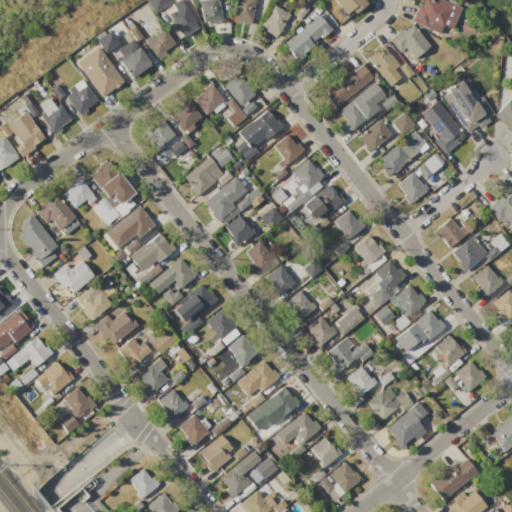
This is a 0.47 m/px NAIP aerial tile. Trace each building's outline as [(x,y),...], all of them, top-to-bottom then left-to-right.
[(154,11),(146,0),(167,0),(168,1),(154,11)] [(196,0),(218,0),(223,19),(202,23),(196,0)] [(231,19),(234,0),(252,0),(249,22),(231,19)] [(293,13),(303,0),(307,0),(311,3),(299,18),(293,13)] [(332,0),(361,0),(364,3),(346,17),(332,0)] [(409,18),(417,2),(420,3),(421,0),(433,0),(449,7),(436,35),(409,18)] [(167,12),(183,2),(197,25),(182,34),(167,12)] [(272,4),(288,13),(276,35),(260,26),(272,4)] [(283,42),(317,14),(330,29),(296,58),(283,42)] [(428,44),(412,57),(403,46),(398,50),(388,37),(401,26),(404,29),(411,23),(428,44)] [(128,28),(133,25),(141,36),(136,40),(128,28)] [(145,40),(164,27),(175,43),(156,57),(145,40)] [(104,51),(96,39),(109,30),(117,42),(104,51)] [(130,76),(118,58),(123,55),(120,51),(133,42),(148,64),(130,76)] [(364,57),(380,43),(398,64),(403,60),(412,70),(407,75),(408,76),(392,90),(364,57)] [(89,58),(96,68),(84,77),(77,67),(89,58)] [(322,90),(359,62),(371,77),(333,105),(322,90)] [(92,77),(110,64),(122,80),(104,93),(92,77)] [(239,104),(222,84),(237,72),(253,93),(239,104)] [(79,113),(64,93),(82,80),(97,100),(79,113)] [(50,86),(55,83),(62,93),(57,97),(50,86)] [(192,97),(210,83),(222,98),(205,113),(192,97)] [(452,112),(479,95),(492,114),(465,131),(452,112)] [(508,95),(511,98),(511,129),(493,113),(508,95)] [(224,100),(228,97),(237,107),(232,110),(224,100)] [(53,133),(37,110),(55,98),(71,121),(53,133)] [(336,109),(351,98),(361,110),(363,108),(368,114),(351,127),(336,109)] [(434,98),(462,133),(445,146),(418,112),(434,98)] [(239,107),(249,99),(254,104),(244,113),(239,107)] [(170,114),(187,100),(199,115),(182,129),(170,114)] [(29,101),(35,111),(31,114),(24,104),(29,101)] [(265,107),(280,125),(250,149),(236,131),(265,107)] [(21,153),(17,148),(21,146),(6,123),(24,111),(42,140),(21,153)] [(390,121),(402,111),(412,123),(399,133),(390,121)] [(156,148),(144,133),(161,119),(173,134),(156,148)] [(357,135),(377,119),(388,133),(368,149),(357,135)] [(378,157),(412,130),(423,144),(390,171),(378,157)] [(178,135),(183,131),(192,142),(187,146),(178,135)] [(2,165),(0,162),(0,134),(2,133),(17,154),(2,165)] [(298,151),(286,161),(272,143),(284,133),(298,151)] [(169,147),(179,139),(183,144),(173,152),(169,147)] [(219,165),(212,155),(223,146),(230,156),(219,165)] [(193,195),(179,177),(206,155),(220,172),(193,195)] [(291,170),(305,158),(319,176),(305,188),(291,170)] [(131,193),(115,206),(88,173),(105,160),(131,193)] [(415,166),(421,161),(429,172),(423,177),(415,166)] [(280,166),(285,171),(275,179),(271,174),(280,166)] [(215,178),(225,170),(229,175),(219,183),(215,178)] [(406,203),(401,195),(403,194),(395,183),(410,171),(420,184),(422,183),(426,188),(406,203)] [(72,207),(59,191),(78,176),(91,192),(72,207)] [(215,220),(200,201),(232,176),(247,194),(215,220)] [(339,202),(313,223),(299,205),(325,184),(339,202)] [(74,216),(54,233),(33,208),(53,192),(74,216)] [(511,196),(511,223),(510,225),(501,215),(496,219),(486,207),(494,200),(497,203),(509,193),(511,196)] [(104,231),(136,204),(152,224),(119,251),(104,231)] [(258,215),(270,206),(279,217),(267,227),(258,215)] [(346,238),(331,220),(345,208),(360,226),(346,238)] [(235,245),(221,227),(237,215),(251,233),(235,245)] [(431,231),(448,218),(462,235),(445,249),(431,231)] [(17,235),(35,220),(55,244),(37,259),(17,235)] [(155,231),(152,226),(135,238),(134,238),(122,247),(127,253),(155,231)] [(157,232),(170,249),(142,272),(128,255),(157,232)] [(365,263),(351,246),(365,235),(379,252),(365,263)] [(470,235),(484,253),(462,271),(448,254),(470,235)] [(255,270),(241,253),(258,240),(272,257),(255,270)] [(343,241),(347,246),(337,255),(333,249),(343,241)] [(275,254),(286,245),(290,251),(280,259),(275,254)] [(146,283),(178,257),(193,275),(176,289),(170,281),(155,294),(146,283)] [(383,291),(368,273),(386,258),(401,277),(383,291)] [(91,275),(69,294),(51,273),(65,262),(70,267),(78,260),(91,275)] [(482,295),(468,278),(486,263),(500,281),(482,295)] [(144,272),(155,264),(159,269),(149,277),(144,272)] [(275,295),(261,278),(278,265),(292,282),(275,295)] [(363,266),(368,271),(358,279),(353,274),(363,266)] [(511,270),(511,280),(507,284),(502,278),(511,270)] [(73,297),(101,273),(109,283),(100,291),(109,302),(91,318),(73,297)] [(199,282),(218,305),(187,330),(168,307),(199,282)] [(406,285),(420,303),(406,315),(392,297),(406,285)] [(377,287),(386,298),(376,305),(368,295),(377,287)] [(161,294),(170,304),(180,296),(175,290),(172,293),(168,288),(161,294)] [(295,321),(280,303),(299,288),(313,306),(295,321)] [(0,290),(10,302),(0,310),(0,290)] [(511,297),(511,313),(504,320),(490,303),(505,290),(511,297)] [(93,325),(118,303),(136,324),(111,346),(93,325)] [(391,316),(381,324),(372,313),(382,305),(391,316)] [(335,321),(352,308),(358,315),(341,329),(335,321)] [(219,309),(237,332),(222,344),(204,321),(219,309)] [(0,322),(14,310),(28,327),(0,351),(0,322)] [(426,339),(412,321),(426,310),(441,328),(426,339)] [(333,331),(313,347),(299,329),(319,313),(333,331)] [(164,330),(172,340),(157,354),(148,343),(164,330)] [(256,351),(231,370),(216,352),(241,332),(256,351)] [(126,368),(113,352),(135,333),(149,349),(126,368)] [(446,364),(432,347),(447,335),(461,352),(446,364)] [(49,352),(33,366),(19,349),(35,336),(49,352)] [(421,337),(428,346),(418,355),(410,345),(421,337)] [(336,370),(322,353),(339,340),(352,357),(336,370)] [(135,374),(156,357),(170,374),(150,392),(135,374)] [(274,378),(248,399),(234,381),(260,360),(274,378)] [(467,360),(481,378),(466,390),(451,372),(467,360)] [(54,361),(69,378),(49,396),(34,378),(54,361)] [(356,396),(342,378),(360,364),(374,381),(356,396)] [(168,377),(178,369),(183,375),(173,383),(168,377)] [(376,379),(387,371),(391,376),(381,385),(376,379)] [(455,385),(450,389),(442,380),(447,376),(455,385)] [(295,401),(275,418),(261,402),(282,385),(295,401)] [(75,386),(90,404),(75,417),(60,399),(75,386)] [(168,419),(154,403),(172,387),(186,404),(168,419)] [(377,420),(364,403),(380,390),(394,406),(377,420)] [(189,403),(199,394),(204,399),(193,408),(189,403)] [(384,427),(415,401),(432,422),(401,448),(384,427)] [(301,412),(316,430),(289,452),(274,434),(301,412)] [(510,412),(511,414),(511,442),(502,451),(486,431),(510,412)] [(68,413),(77,423),(66,432),(57,422),(68,413)] [(190,445),(175,428),(192,414),(206,431),(190,445)] [(219,421),(224,426),(213,435),(208,430),(219,421)] [(197,451),(217,433),(231,450),(211,467),(197,451)] [(322,436),(336,454),(320,467),(306,449),(322,436)] [(230,454),(241,445),(245,450),(234,460),(230,454)] [(229,496),(216,480),(250,451),(257,459),(242,472),(248,480),(229,496)] [(266,457),(275,467),(262,479),(252,468),(266,457)] [(342,461),(356,478),(338,493),(324,476),(342,461)] [(440,498),(427,481),(451,461),(464,478),(440,498)] [(139,468),(154,485),(140,496),(126,479),(139,468)] [(318,468),(322,473),(312,481),(308,477),(318,468)] [(475,511),(455,511),(447,501),(467,485),(484,505),(475,511)] [(90,511),(55,511),(54,510),(80,488),(87,496),(81,501),(90,511)] [(260,511),(242,511),(236,505),(253,490),(267,506),(260,511)] [(174,510),(171,511),(151,511),(144,503),(159,491),(174,510)] [(141,505),(130,511),(125,511),(123,508),(137,498),(141,505)] [(274,511),(270,507),(279,499),(284,504),(274,511)]
